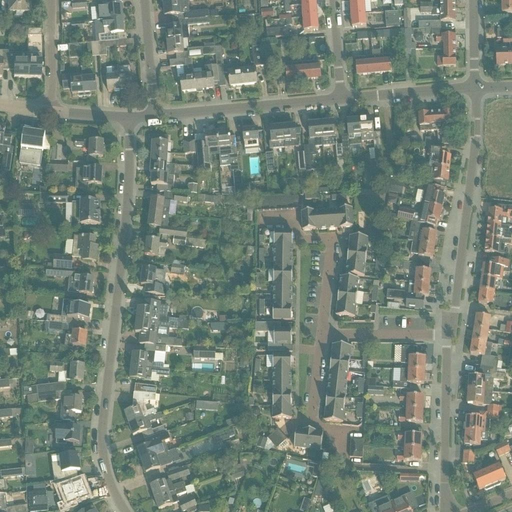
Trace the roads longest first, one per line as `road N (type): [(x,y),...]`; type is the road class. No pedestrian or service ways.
road 1 (residential): [(129,119),(102,460),(125,511)]
road 2 (residential): [(475,87),(476,137),(447,335)]
road 3 (residential): [(153,116),(340,97)]
road 4 (residential): [(447,335),(448,511)]
road 5 (residential): [(340,97),(475,87)]
road 6 (residential): [(447,335),(321,334)]
